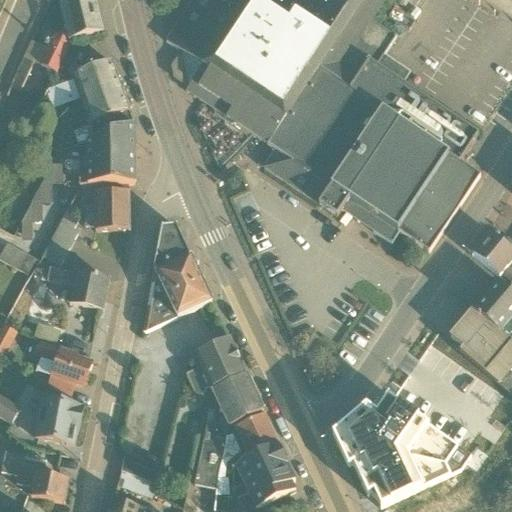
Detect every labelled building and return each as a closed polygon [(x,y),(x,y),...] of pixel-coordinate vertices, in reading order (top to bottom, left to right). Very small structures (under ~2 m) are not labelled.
[(47,51),(39,67),(56,75),(70,45),(102,37),(93,0),(90,0),(50,10),(46,19),(50,38),(54,37),(47,51)] [(274,153),(371,23),(385,0),(194,0),(165,44),(180,53),(176,58),(182,62),(184,72),(186,82),(182,87),(187,90),(185,93),(187,95),(199,102),(212,111),(214,117),(220,120),(224,123),(229,122),(274,153)] [(412,0),(397,31),(407,36),(425,0),(412,0)] [(371,23),(274,153),(263,170),(318,207),(317,208),(336,220),(341,213),(348,202),(398,235),(428,255),(479,179),(458,165),(477,137),(400,85),(406,75),(382,59),(395,39),(371,23)] [(23,60),(33,64),(39,67),(47,51),(30,43),(23,60)] [(182,62),(176,58),(170,68),(172,80),(182,87),(186,82),(184,72),(182,62)] [(33,64),(23,60),(9,89),(19,94),(33,64)] [(36,114),(50,109),(77,99),(80,105),(86,122),(88,128),(128,114),(110,65),(71,79),(72,84),(46,93),(36,114)] [(86,122),(80,105),(66,110),(73,127),(86,122)] [(50,109),(36,114),(14,152),(36,165),(57,124),(50,109)] [(128,114),(88,128),(94,142),(133,128),(128,114)] [(94,142),(88,128),(72,134),(77,148),(94,142)] [(94,142),(77,148),(78,188),(134,187),(133,128),(94,142)] [(51,187),(62,187),(61,167),(51,167),(20,224),(21,244),(31,244),(31,225),(41,224),(41,206),(51,205),(51,187)] [(94,235),(129,234),(128,195),(93,195),(93,208),(83,208),(83,228),(93,229),(94,235)] [(348,202),(341,213),(391,247),(398,235),(348,202)] [(41,260),(58,270),(78,234),(73,231),(77,221),(66,215),(41,260)] [(145,335),(142,335),(145,336),(211,306),(210,305),(201,287),(201,285),(194,271),(193,270),(190,263),(190,261),(176,231),(175,229),(161,231),(144,320),(150,332),(145,335)] [(511,250),(492,235),(474,258),(501,279),(498,283),(511,294),(511,250)] [(6,247),(0,258),(0,263),(26,277),(35,262),(6,247)] [(107,283),(49,271),(46,284),(70,289),(67,307),(101,314),(107,283)] [(511,299),(495,286),(472,314),(511,348),(511,299)] [(511,348),(472,314),(448,342),(461,354),(511,399),(511,348)] [(59,335),(37,327),(33,339),(55,347),(59,335)] [(16,336),(3,328),(0,334),(0,359),(3,361),(16,336)] [(198,371),(185,377),(193,395),(202,398),(204,392),(208,390),(209,393),(244,377),(228,342),(193,358),(198,371)] [(74,388),(83,391),(91,367),(75,361),(76,358),(39,345),(35,359),(39,361),(35,374),(49,379),(45,392),(70,400),(74,388)] [(216,492),(225,439),(226,431),(261,415),(246,382),(211,398),(217,410),(213,412),(211,427),(206,426),(193,488),(216,492)] [(21,412),(0,398),(0,421),(10,428),(21,412)] [(72,447),(75,432),(76,433),(80,411),(39,403),(32,439),(72,447)] [(372,497),(379,511),(460,475),(471,461),(390,404),(378,420),(365,411),(332,440),(347,472),(352,470),(366,500),(372,497)] [(225,439),(216,492),(215,499),(233,498),(233,494),(230,474),(234,471),(247,462),(277,448),(263,419),(232,434),(231,438),(225,439)] [(247,462),(234,471),(243,491),(233,494),(233,498),(234,511),(258,511),(294,495),(290,486),(294,485),(283,461),(278,450),(277,448),(247,462)] [(44,463),(4,455),(0,476),(17,479),(15,487),(31,490),(29,501),(62,507),(66,486),(42,481),(44,463)] [(120,475),(153,488),(160,471),(124,457),(120,475)] [(153,488),(120,475),(116,490),(151,503),(156,489),(153,488)] [(455,483),(405,508),(407,511),(466,511),(475,508),(469,495),(462,498),(455,483)] [(112,502),(108,511),(139,511),(112,502)]
